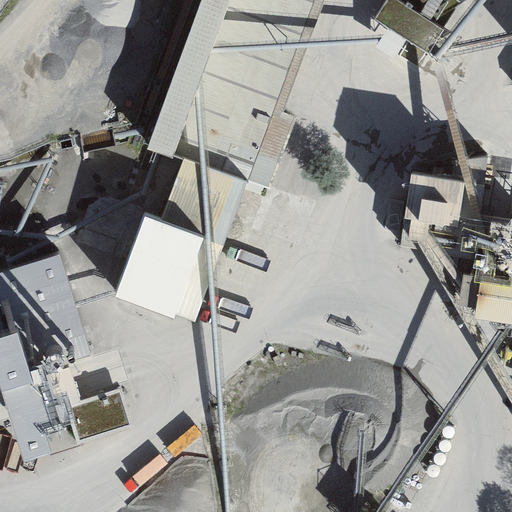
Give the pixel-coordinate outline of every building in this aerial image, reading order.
[(200,0),(147,143),(171,152),(196,84),(226,0),(200,0)] [(226,0),(196,84),(171,152),(265,186),(290,120),(272,113),(314,0),(226,0)] [(384,0),(374,16),(427,51),(459,1),(457,0),(384,0)] [(472,254),(477,227),(487,155),(454,158),(451,177),(412,171),(401,243),(432,248),(472,254)] [(115,289),(194,318),(223,239),(144,210),(115,289)] [(511,232),(477,227),(472,254),(472,256),(479,257),(476,274),(450,270),(447,288),(474,292),(471,308),(511,314),(511,232)] [(0,299),(3,310),(8,308),(27,370),(2,378),(16,422),(63,407),(49,364),(91,351),(59,250),(0,268),(0,299)] [(511,354),(511,329),(481,324),(477,349),(511,354)] [(77,442),(127,426),(117,394),(67,410),(77,442)] [(369,511),(369,492),(355,492),(355,482),(369,482),(372,478),(398,477),(406,458),(413,465),(418,454),(307,455),(299,463),(299,481),(285,481),(305,489),(312,481),(345,511),(369,511)]
